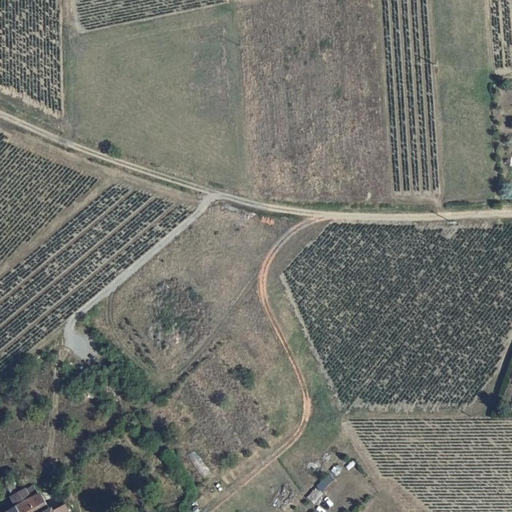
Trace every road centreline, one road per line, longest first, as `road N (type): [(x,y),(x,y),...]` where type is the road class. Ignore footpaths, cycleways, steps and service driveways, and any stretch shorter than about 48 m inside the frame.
road 1 (track): [(511,212),(278,208),(146,171),(0,112)]
road 2 (track): [(205,511),(306,420),(306,389),(261,281),(271,254),(317,212)]
road 3 (track): [(218,193),(72,319),(70,342)]
